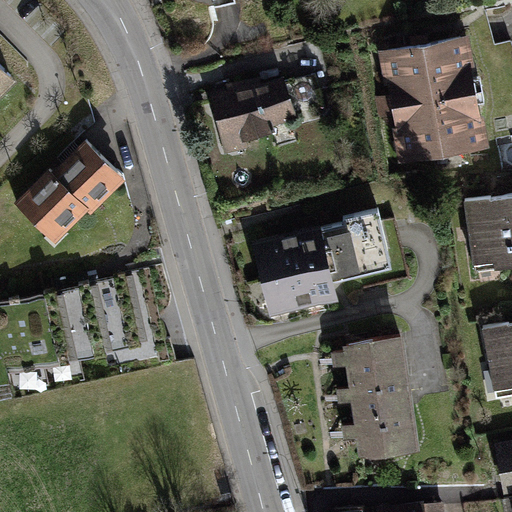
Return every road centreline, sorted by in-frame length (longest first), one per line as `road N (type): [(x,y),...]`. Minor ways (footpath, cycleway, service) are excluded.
road 1 (secondary): [(268,511),(122,18),(110,0)]
road 2 (residential): [(0,9),(59,74),(53,109),(0,157)]
